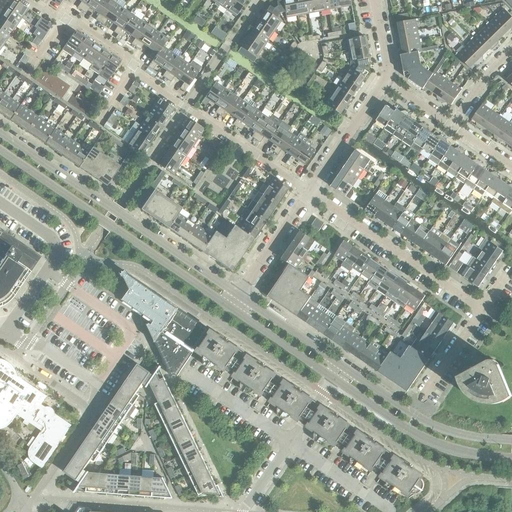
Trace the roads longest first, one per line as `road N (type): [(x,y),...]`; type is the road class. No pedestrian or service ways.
road 1 (residential): [(307,192),(133,70),(125,55),(30,0)]
road 2 (secondary): [(239,291),(0,130)]
road 3 (secondary): [(0,147),(230,304)]
road 4 (residential): [(481,314),(307,192)]
road 5 (secondary): [(332,376),(441,445),(511,456)]
road 6 (secondary): [(511,440),(446,427),(340,364)]
road 7 (residential): [(307,192),(381,82)]
road 8 (residential): [(289,444),(182,371)]
road 9 (secondary): [(230,304),(332,376)]
road 10 (secondary): [(340,364),(239,291)]
road 11 (residential): [(239,291),(307,192)]
